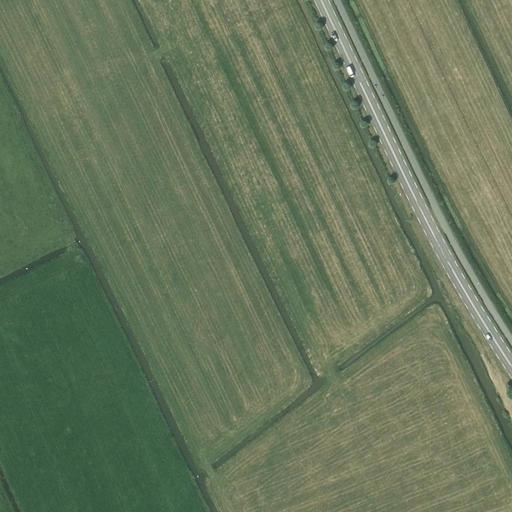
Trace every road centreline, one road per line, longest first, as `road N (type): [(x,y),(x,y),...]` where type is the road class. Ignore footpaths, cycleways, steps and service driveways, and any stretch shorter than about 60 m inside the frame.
road 1 (primary): [(511,364),(424,216),(321,0)]
road 2 (unclassified): [(511,342),(450,239),(336,0)]
